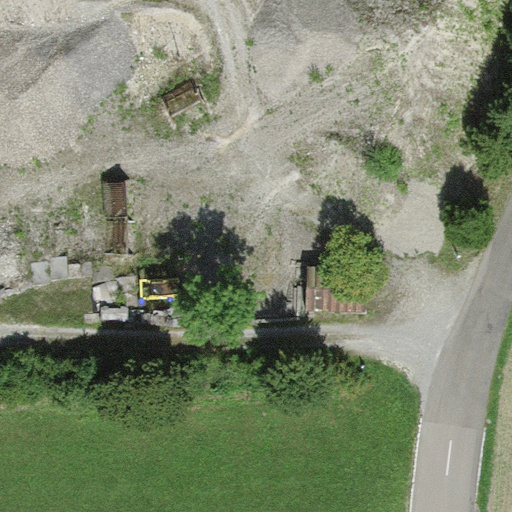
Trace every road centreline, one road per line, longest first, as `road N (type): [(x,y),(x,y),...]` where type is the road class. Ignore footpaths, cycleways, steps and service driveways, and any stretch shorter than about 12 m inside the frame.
road 1 (track): [(215,0),(272,145),(400,263),(463,352),(0,346)]
road 2 (unclassified): [(446,511),(463,352),(511,233)]
